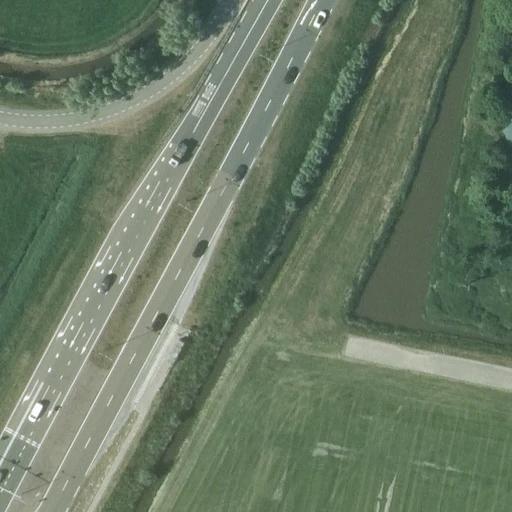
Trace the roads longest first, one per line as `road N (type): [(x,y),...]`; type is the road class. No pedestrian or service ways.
road 1 (primary): [(48,511),(321,0)]
road 2 (primary): [(268,0),(0,481)]
road 3 (unclassified): [(0,117),(56,122),(152,89),(193,55),(232,0)]
road 4 (track): [(359,352),(511,382)]
